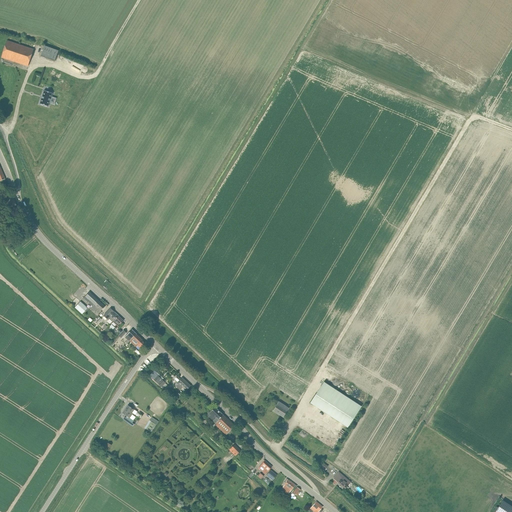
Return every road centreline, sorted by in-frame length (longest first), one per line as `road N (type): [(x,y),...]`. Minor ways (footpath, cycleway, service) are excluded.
road 1 (tertiary): [(156,346),(40,237),(18,197)]
road 2 (tertiary): [(43,511),(156,346)]
road 3 (unclassified): [(316,495),(236,411),(199,386)]
road 4 (tertiary): [(316,495),(263,454),(199,386)]
